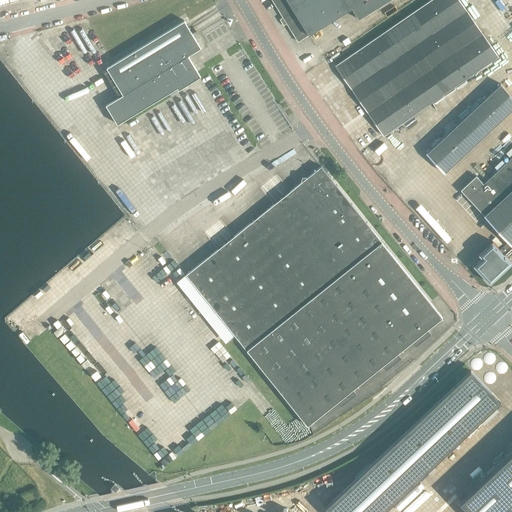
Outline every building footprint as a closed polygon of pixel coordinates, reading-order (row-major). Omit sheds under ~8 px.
[(390,0),(272,0),(283,17),(280,19),(284,26),(287,24),(298,42),(309,35),(352,8),(359,19),(390,0)] [(352,89),(467,11),(459,0),(431,0),(336,66),(352,89)] [(467,11),(352,89),(384,136),(499,57),(467,11)] [(193,35),(185,21),(107,68),(123,95),(106,105),(118,124),(178,88),(189,81),(178,63),(205,45),(197,32),(193,35)] [(355,38),(364,32),(361,28),(352,34),(355,38)] [(511,95),(501,84),(500,84),(500,85),(428,153),(427,153),(426,153),(445,173),(446,173),(445,172),(511,110),(511,95)] [(349,96),(345,100),(349,103),(344,108),(355,120),(359,116),(361,119),(366,114),(349,96)] [(430,105),(426,108),(436,118),(439,115),(430,105)] [(508,242),(500,250),(496,245),(490,251),(487,248),(479,254),(482,258),(474,266),(490,284),(511,263),(511,157),(487,181),(480,174),(462,191),(508,242)] [(308,426),(443,318),(382,242),(321,166),(186,275),(247,350),(308,426)] [(455,251),(460,241),(449,236),(444,246),(455,251)] [(327,511),(384,511),(500,402),(471,371),(325,509),(327,511)] [(511,511),(511,453),(458,506),(464,511),(511,511)] [(110,492),(136,511),(153,511),(115,483),(110,489),(111,490),(110,492)] [(146,484),(142,485),(172,509),(176,508),(146,484)] [(36,498),(33,492),(22,496),(25,503),(36,498)]
